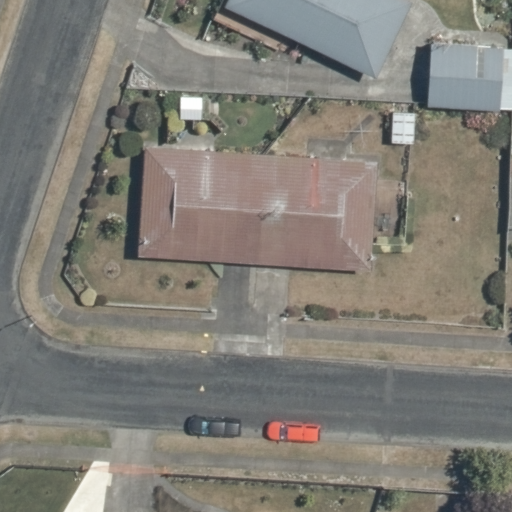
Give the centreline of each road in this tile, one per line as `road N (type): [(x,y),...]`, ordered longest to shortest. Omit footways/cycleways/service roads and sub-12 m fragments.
road 1 (residential): [(0,380),(511,412)]
road 2 (residential): [(65,0),(0,206)]
